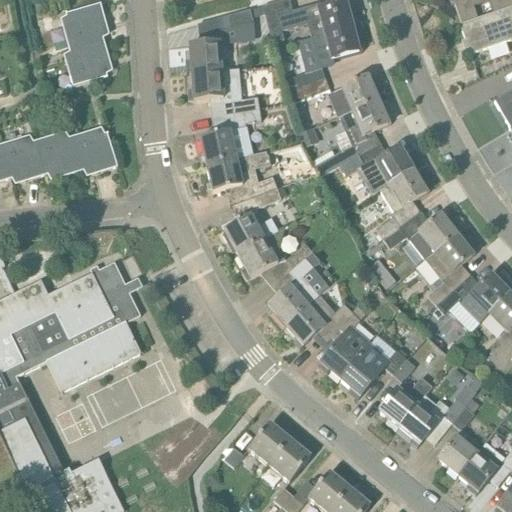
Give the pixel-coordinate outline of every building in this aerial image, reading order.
[(511,10),(511,0),(451,0),(461,27),(511,10)] [(311,41),(351,30),(345,5),(321,11),(320,7),(292,14),(289,2),(262,9),(272,46),(283,43),(281,34),(307,27),(311,41)] [(63,5),(56,7),(58,14),(65,13),(63,5)] [(68,51),(103,42),(99,25),(104,24),(100,6),(65,16),(70,32),(63,33),(68,51)] [(511,10),(461,27),(459,28),(469,57),(511,42),(511,10)] [(252,25),(252,22),(249,14),(220,22),(221,33),(252,25)] [(282,84),(285,95),(325,82),(321,72),(334,68),(332,63),(358,56),(351,30),(311,41),(297,45),(305,76),(282,84)] [(108,59),(103,42),(68,51),(73,68),(66,69),(72,89),(106,79),(101,62),(108,59)] [(220,75),(218,46),(207,47),(188,48),(190,77),(220,75)] [(241,104),(239,73),(220,75),(190,77),(193,105),(208,104),(211,121),(224,119),(259,114),(257,102),(241,104)] [(339,121),(377,105),(366,81),(327,98),(337,122),(339,121)] [(285,95),(289,108),(329,93),(325,82),(285,95)] [(511,94),(495,105),(510,131),(511,129),(511,94)] [(335,139),(342,154),(311,170),(311,171),(315,178),(317,177),(318,179),(339,168),(365,155),(380,147),(373,135),(387,129),(377,105),(339,121),(341,124),(339,125),(344,135),(335,139)] [(259,114),(224,119),(211,121),(214,138),(199,142),(206,169),(235,162),(248,159),(241,132),(245,131),(245,128),(261,125),(259,114)] [(44,141),(34,144),(45,179),(63,173),(64,180),(81,175),(70,140),(55,145),(52,133),(54,129),(44,125),(41,132),(44,141)] [(304,138),(314,155),(332,144),(321,127),(304,138)] [(70,140),(81,175),(98,169),(100,176),(117,171),(106,136),(91,141),(89,134),(70,140)] [(45,179),(34,144),(20,149),(18,142),(0,147),(0,154),(9,183),(27,177),(29,184),(45,179)] [(365,155),(339,168),(354,195),(365,188),(370,186),(376,196),(379,194),(412,174),(399,152),(386,159),(380,147),(365,155)] [(0,185),(9,183),(0,154),(0,185)] [(235,162),(206,169),(212,197),(225,194),(230,210),(245,204),(276,192),(272,181),(257,187),(255,173),(270,169),(268,159),(267,159),(266,156),(252,159),(248,160),(248,159),(235,162)] [(375,234),(382,244),(420,217),(412,205),(426,197),(412,174),(379,194),(393,217),(390,219),(392,222),(375,234)] [(245,204),(230,210),(234,227),(223,233),(237,258),(278,235),(271,222),(256,230),(250,218),(257,215),(257,212),(280,204),(276,192),(245,204)] [(382,244),(369,253),(376,262),(405,242),(407,245),(423,265),(424,264),(455,240),(440,220),(428,229),(420,217),(382,244)] [(304,263),(312,256),(304,248),(285,264),(284,263),(279,254),(284,233),(283,232),(278,235),(237,258),(250,283),(277,268),(284,281),(304,263)] [(459,289),(468,280),(459,270),(471,260),(455,240),(424,264),(423,265),(442,288),(427,302),(435,310),(459,289)] [(284,281),(285,282),(283,283),(289,291),(290,292),(302,282),(312,273),(318,267),(311,259),(312,257),(312,256),(304,263),(284,281)] [(382,262),(373,268),(387,291),(397,285),(382,262)] [(16,381),(46,366),(61,396),(140,356),(125,327),(140,320),(114,267),(47,299),(40,285),(0,304),(0,435),(8,432),(0,416),(0,397),(11,392),(18,407),(27,403),(16,381)] [(459,289),(435,310),(437,313),(442,319),(443,319),(458,306),(479,327),(489,317),(508,298),(489,280),(478,291),(468,280),(459,289)] [(279,300),(268,310),(285,329),(306,311),(318,301),(302,282),(290,292),(289,291),(279,300)] [(499,347),(486,363),(493,369),(495,371),(511,350),(511,301),(508,298),(489,317),(506,334),(497,345),(499,347)] [(306,311),(285,329),(302,349),(324,331),(322,329),(333,319),(318,301),(306,311)] [(322,329),(324,331),(330,338),(350,317),(343,309),(333,319),(322,329)] [(357,311),(350,317),(330,338),(337,346),(320,367),(340,383),(368,349),(370,347),(353,332),(359,326),(358,325),(364,319),(357,311)] [(437,313),(433,317),(438,323),(442,319),(437,313)] [(424,374),(442,356),(430,343),(412,361),(424,374)] [(387,364),(368,349),(340,383),(360,400),(377,379),(376,378),(382,372),(392,380),(405,364),(395,355),(387,364)] [(511,350),(495,371),(488,378),(498,385),(511,371),(511,350)] [(489,374),(493,369),(486,363),(482,367),(489,374)] [(414,371),(405,364),(392,380),(401,387),(414,371)] [(471,394),(474,397),(481,387),(473,381),(466,390),(468,392),(471,394)] [(378,415),(399,432),(424,400),(431,392),(420,382),(405,400),(396,393),(378,415)] [(451,428),(464,411),(475,398),(474,397),(471,394),(468,392),(466,390),(448,413),(438,405),(435,410),(424,400),(399,432),(419,448),(441,420),(451,428)] [(79,511),(65,480),(27,403),(18,407),(11,392),(0,397),(0,416),(8,432),(0,435),(0,446),(16,479),(32,511),(79,511)] [(510,410),(504,405),(496,415),(503,420),(510,410)] [(460,435),(461,434),(473,419),(464,411),(451,428),(460,435)] [(247,453),(268,470),(289,444),(268,427),(247,453)] [(461,434),(460,435),(437,463),(457,479),(481,450),(461,434)] [(289,444),(268,470),(289,487),(309,461),(289,444)] [(0,487),(16,479),(0,446),(0,487)] [(511,472),(511,453),(505,462),(485,446),(481,450),(457,479),(478,496),(488,483),(497,491),(509,475),(511,472)] [(233,471),(242,460),(233,452),(223,463),(233,471)] [(115,473),(126,507),(159,497),(147,462),(115,473)] [(121,511),(98,463),(65,480),(79,511),(121,511)] [(319,511),(333,511),(349,493),(328,476),(308,502),(319,511)] [(511,511),(511,491),(496,511),(497,511),(511,511)] [(281,511),(283,511),(293,500),(283,492),(273,505),(281,511)] [(349,493),(333,511),(367,511),(369,510),(349,493)] [(299,511),(303,508),(293,500),(283,511),(299,511)]
